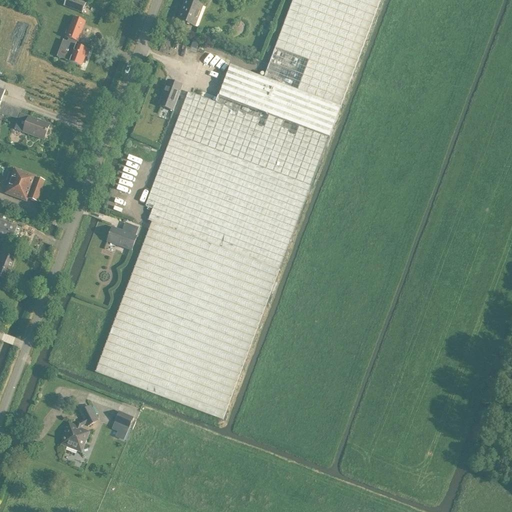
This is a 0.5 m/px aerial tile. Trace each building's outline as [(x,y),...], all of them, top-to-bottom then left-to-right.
[(78,0),(66,0),(64,6),(83,13),(86,3),(78,0)] [(151,220),(95,372),(224,420),(380,0),(292,0),(264,77),(255,74),(254,75),(230,66),(217,102),(189,92),(146,206),(153,208),(149,219),(151,220)] [(196,27),(204,6),(188,0),(187,0),(180,21),(196,27)] [(74,19),(67,37),(68,38),(66,42),(62,41),(56,57),(69,62),(68,63),(80,67),(87,49),(76,45),(77,41),(78,41),(85,23),(74,19)] [(194,39),(191,47),(197,49),(199,41),(194,39)] [(184,86),(168,80),(165,91),(164,91),(159,106),(175,111),(184,86)] [(20,114),(14,130),(44,140),(50,125),(20,114)] [(34,176),(13,169),(4,194),(25,201),(25,199),(26,198),(35,201),(43,181),(33,177),(34,176)] [(0,236),(10,241),(16,226),(0,220),(0,236)] [(108,241),(133,250),(138,236),(137,235),(140,227),(128,223),(125,231),(113,227),(108,241)] [(15,257),(2,252),(0,256),(0,278),(6,281),(15,257)] [(64,434),(60,445),(81,453),(90,432),(81,429),(82,427),(86,424),(87,427),(99,421),(91,406),(79,411),(84,420),(78,423),(77,425),(68,422),(63,434),(64,434)] [(119,412),(115,422),(118,423),(115,430),(126,435),(133,418),(119,412)]
